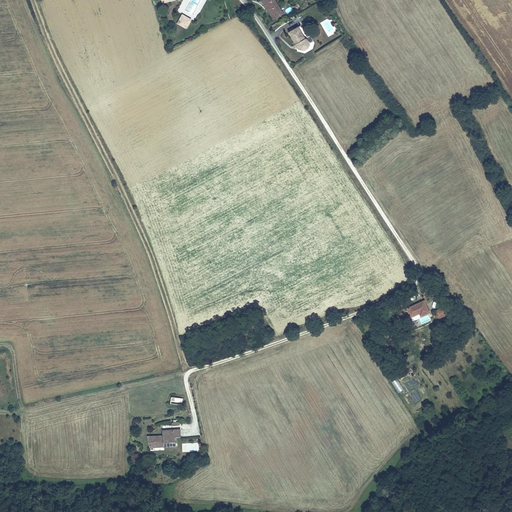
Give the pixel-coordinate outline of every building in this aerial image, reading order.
[(262,0),(273,14),(282,8),(276,0),(262,0)] [(282,8),(273,14),(276,19),(285,13),(282,8)] [(184,14),(179,23),(188,28),(193,19),(184,14)] [(299,23),(289,29),(299,44),(305,46),(310,43),(311,38),(308,34),(306,34),(299,23)] [(431,310),(425,299),(409,308),(412,316),(420,312),(420,311),(421,311),(423,314),(431,310)] [(453,310),(450,304),(439,309),(442,315),(453,310)] [(414,319),(422,316),(423,314),(421,311),(420,311),(420,312),(412,316),(414,319)] [(399,393),(404,390),(397,379),(391,382),(399,393)] [(148,439),(146,439),(147,447),(177,445),(176,435),(182,435),(181,428),(159,429),(159,433),(148,433),(148,439)]
